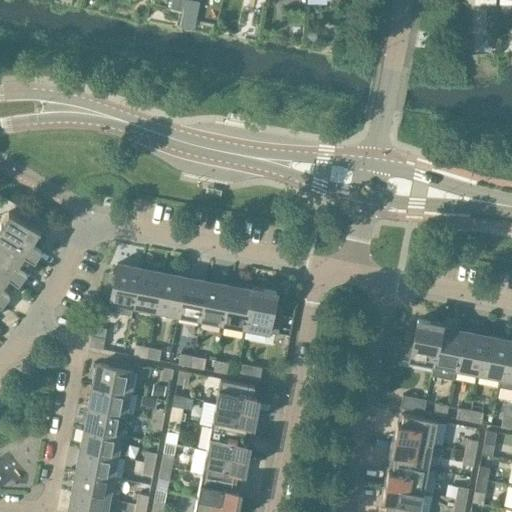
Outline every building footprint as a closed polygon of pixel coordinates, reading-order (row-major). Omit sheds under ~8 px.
[(231,110),(230,116),(245,119),(247,113),(231,110)] [(39,231),(40,230),(8,211),(3,219),(0,223),(0,237),(24,253),(32,258),(39,247),(31,242),(38,230),(39,231)] [(16,264),(24,253),(0,237),(0,268),(8,275),(16,281),(24,270),(16,264)] [(132,304),(139,267),(116,263),(113,279),(105,277),(101,298),(109,299),(107,309),(130,314),(132,304)] [(154,308),(161,271),(139,267),(132,304),(154,308)] [(0,285),(8,275),(0,268),(0,301),(8,292),(0,285)] [(177,313),(184,276),(161,271),(154,308),(177,313)] [(199,317),(206,280),(184,276),(177,313),(199,317)] [(221,321),(228,284),(206,280),(199,317),(221,321)] [(244,326),(250,289),(228,284),(221,321),(244,326)] [(251,286),(250,289),(244,326),(276,332),(280,311),(272,310),(276,290),(251,286)] [(432,362),(441,326),(442,323),(417,318),(413,337),(405,336),(401,356),(432,362)] [(452,379),(455,367),(462,330),(441,326),(432,362),(430,374),(452,379)] [(477,371),(484,334),(462,330),(455,367),(477,371)] [(500,376),(507,339),(484,334),(477,371),(500,376)] [(104,338),(90,335),(88,346),(102,348),(104,338)] [(511,339),(507,339),(500,376),(498,386),(511,388),(511,339)] [(145,357),(147,346),(135,343),(133,354),(145,357)] [(158,359),(160,348),(147,346),(145,357),(158,359)] [(190,365),(192,355),(180,352),(178,363),(190,365)] [(203,368),(205,357),(192,355),(190,365),(203,368)] [(227,362),(214,359),(213,370),(226,372),(227,362)] [(259,379),(261,366),(237,362),(235,374),(259,379)] [(132,369),(97,363),(93,385),(127,391),(132,369)] [(172,368),(162,366),(159,378),(170,380),(172,368)] [(187,384),(189,371),(178,369),(176,382),(187,384)] [(252,393),(253,384),(220,377),(215,402),(252,410),(255,394),(252,393)] [(123,413),(127,391),(93,385),(89,406),(123,413)] [(423,411),(425,400),(402,396),(399,406),(423,411)] [(250,424),(252,410),(215,402),(210,426),(244,433),(246,424),(250,424)] [(445,415),(447,404),(435,402),(433,413),(445,415)] [(180,420),(182,407),(172,405),(169,418),(180,420)] [(119,434),(123,413),(89,406),(84,427),(119,434)] [(468,420),(470,409),(457,406),(455,417),(468,420)] [(162,420),(164,409),(154,407),(151,418),(162,420)] [(481,422),(483,411),(470,409),(468,420),(481,422)] [(431,444),(436,419),(402,413),(400,422),(397,421),(394,437),(431,444)] [(511,428),(511,417),(502,415),(500,426),(511,428)] [(160,431),(162,420),(151,418),(149,429),(160,431)] [(177,432),(180,420),(169,418),(167,430),(177,432)] [(242,440),(244,433),(210,426),(205,450),(243,457),(246,441),(242,440)] [(128,436),(119,434),(84,427),(80,449),(115,455),(124,457),(128,436)] [(493,444),(496,431),(485,429),(483,442),(493,444)] [(427,468),(431,444),(394,437),(391,452),(395,453),(393,461),(427,468)] [(475,453),(477,440),(466,438),(464,450),(475,453)] [(111,476),(115,455),(80,449),(76,470),(111,476)] [(154,463),(156,452),(145,450),(143,461),(154,463)] [(240,471),(243,457),(205,450),(201,473),(235,480),(237,471),(240,471)] [(472,465),(475,453),(464,450),(461,463),(472,465)] [(171,467),(173,454),(162,452),(160,465),(171,467)] [(152,474),(154,463),(143,461),(141,471),(152,474)] [(422,491),(427,468),(393,461),(391,469),(387,469),(384,484),(422,491)] [(168,479),(171,467),(160,465),(157,477),(168,479)] [(487,479),(489,467),(478,465),(476,477),(487,479)] [(107,498),(111,476),(76,470),(72,491),(107,498)] [(233,487),(235,480),(201,473),(196,497),(234,504),(237,488),(233,487)] [(484,491),(487,479),(476,477),(474,489),(484,491)] [(404,511),(418,511),(422,491),(384,484),(382,499),(385,500),(384,508),(404,511)] [(466,500),(468,487),(457,485),(455,498),(466,500)] [(103,511),(107,498),(72,491),(67,511),(103,511)] [(146,505),(148,494),(137,492),(135,503),(146,505)] [(232,511),(234,504),(196,497),(193,511),(232,511)] [(461,511),(463,511),(466,500),(455,498),(452,510),(461,511)] [(161,511),(164,501),(153,499),(150,511),(161,511)] [(144,511),(146,505),(135,503),(133,511),(144,511)]
